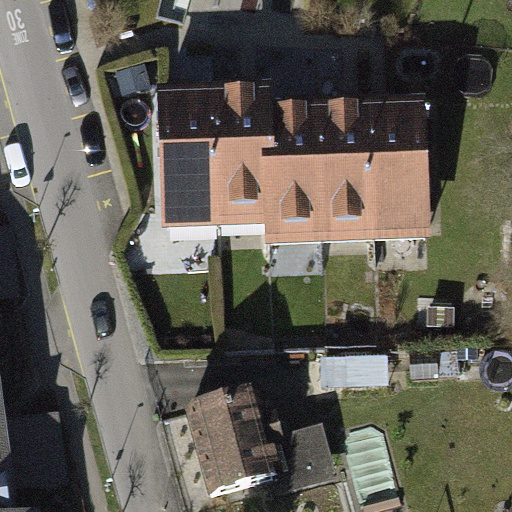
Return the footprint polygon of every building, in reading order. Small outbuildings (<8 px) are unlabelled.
[(268,98),(214,100),(218,214),(273,211),(269,117),(268,98)] [(214,100),(159,102),(163,216),(218,214),(214,100)] [(424,112),(373,114),(377,227),(428,225),(424,112)] [(373,114),(321,115),(325,229),(377,227),(373,114)] [(321,115),(269,117),(273,211),(273,231),(325,229),(321,115)] [(0,511),(59,511),(60,510),(40,511),(20,511),(0,321),(0,511)] [(256,390),(188,409),(213,498),(282,478),(256,390)]
